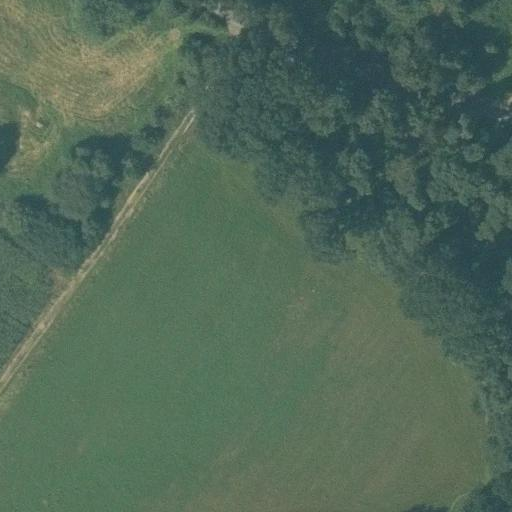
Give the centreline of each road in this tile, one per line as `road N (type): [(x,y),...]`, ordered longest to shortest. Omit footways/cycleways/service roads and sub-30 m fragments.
road 1 (track): [(0,383),(244,22)]
road 2 (unclassified): [(213,0),(299,46),(511,106)]
